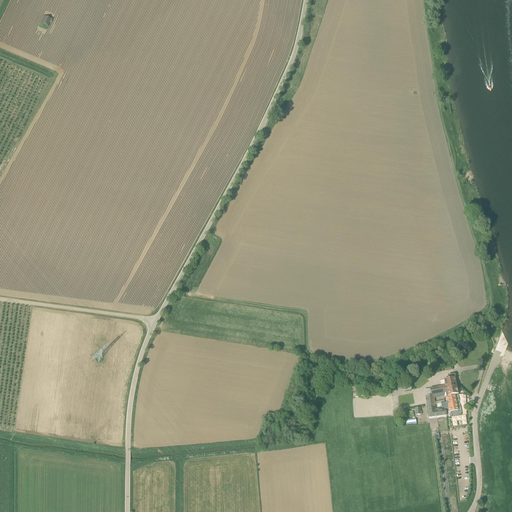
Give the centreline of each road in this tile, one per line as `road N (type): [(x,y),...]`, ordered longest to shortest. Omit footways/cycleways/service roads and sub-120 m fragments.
road 1 (unclassified): [(153,323),(270,107),(307,0)]
road 2 (track): [(172,291),(301,312),(309,354),(376,364),(481,315)]
road 3 (unclassified): [(127,511),(128,415),(153,323)]
road 4 (tertiary): [(470,511),(479,482),(475,411),(508,329)]
road 5 (unclassified): [(153,323),(0,299)]
road 6 (track): [(474,396),(477,367),(438,374),(421,389),(431,425)]
